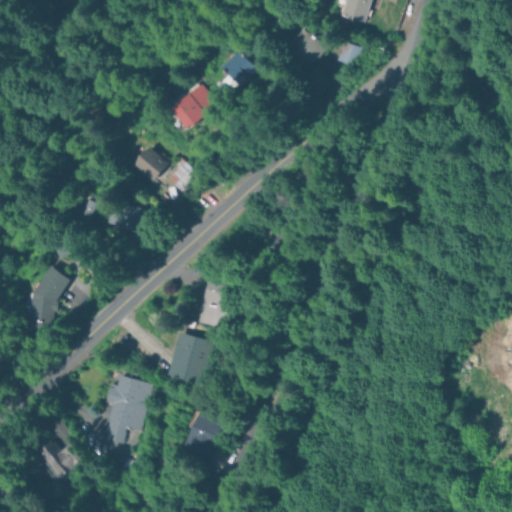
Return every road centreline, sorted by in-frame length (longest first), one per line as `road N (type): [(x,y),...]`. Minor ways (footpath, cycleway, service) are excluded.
road 1 (tertiary): [(186,511),(257,390),(315,258),(364,100),(408,0)]
road 2 (tertiary): [(0,400),(379,71)]
